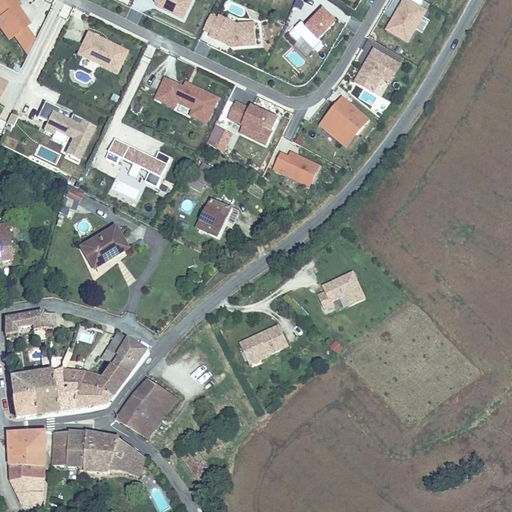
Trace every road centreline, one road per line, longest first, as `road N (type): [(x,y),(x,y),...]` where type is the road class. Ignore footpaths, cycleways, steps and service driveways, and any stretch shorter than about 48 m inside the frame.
road 1 (unclassified): [(475,0),(379,157),(159,349)]
road 2 (residential): [(73,0),(302,98),(315,91),(375,0)]
road 3 (residential): [(0,317),(55,304),(123,323),(159,349)]
road 4 (tertiary): [(104,417),(157,457),(196,511)]
